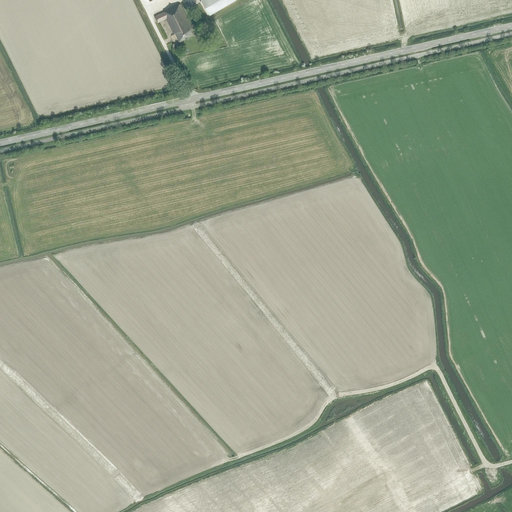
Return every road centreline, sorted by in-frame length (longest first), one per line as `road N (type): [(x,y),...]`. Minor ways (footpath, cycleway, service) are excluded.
road 1 (secondary): [(0,143),(511,26)]
road 2 (track): [(487,465),(435,367),(329,400),(306,428),(228,460)]
